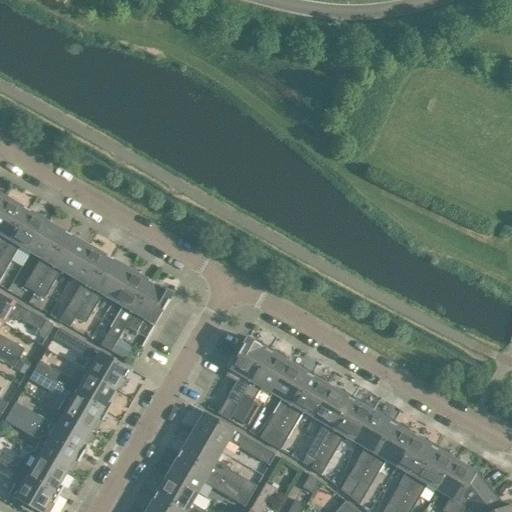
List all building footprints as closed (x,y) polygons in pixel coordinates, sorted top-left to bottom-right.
[(0,248),(24,206),(4,194),(0,200),(0,248)] [(24,206),(0,248),(0,269),(1,270),(17,243),(27,249),(45,218),(24,206)] [(38,255),(21,282),(32,289),(66,230),(45,218),(27,249),(38,255)] [(66,230),(32,289),(42,295),(58,267),(69,273),(87,242),(66,230)] [(79,279),(56,317),(67,324),(73,313),(107,255),(87,242),(69,273),(79,279)] [(107,255),(73,313),(84,319),(100,291),(110,297),(128,267),(107,255)] [(121,303),(98,342),(108,348),(116,335),(123,323),(149,279),(128,267),(110,297),(121,303)] [(149,279),(123,323),(133,329),(141,315),(152,322),(170,291),(149,279)] [(0,291),(0,318),(1,319),(7,309),(24,319),(37,327),(43,317),(30,309),(0,291)] [(43,317),(37,327),(37,333),(42,336),(51,321),(43,317)] [(0,318),(0,345),(17,355),(22,346),(0,332),(0,319),(1,319),(0,318)] [(56,324),(50,334),(63,341),(68,331),(56,324)] [(130,367),(68,331),(63,341),(88,356),(81,368),(84,370),(85,370),(117,388),(124,376),(130,367)] [(116,335),(108,348),(124,357),(131,344),(116,335)] [(235,377),(215,410),(226,416),(229,412),(233,404),(240,392),(266,347),(258,343),(260,338),(252,337),(251,338),(245,335),(227,365),(224,372),(235,377)] [(0,345),(0,357),(11,364),(17,355),(0,345)] [(266,347),(240,392),(251,398),(259,384),(269,390),(287,359),(285,358),(286,357),(278,349),(274,352),(266,347)] [(17,356),(12,365),(22,371),(27,362),(17,356)] [(37,357),(31,367),(32,367),(44,374),(49,364),(37,358),(37,357)] [(280,396),(257,434),(268,440),(308,372),(300,367),(301,362),(290,359),(289,360),(287,359),(269,390),(280,396)] [(78,381),(49,364),(44,374),(105,409),(110,401),(117,388),(85,370),(84,370),(78,381)] [(31,367),(26,376),(38,383),(44,374),(32,367),(31,367)] [(308,372),(268,440),(278,446),(300,408),(311,414),(328,384),(327,383),(328,381),(319,373),(316,376),(308,372)] [(105,409),(44,374),(38,383),(61,397),(55,409),(60,412),(61,411),(89,428),(90,426),(94,428),(100,418),(105,409)] [(303,451),(304,452),(313,458),(349,396),(341,391),(343,386),(331,383),(330,385),(328,384),(311,414),(321,420),(303,451)] [(349,396),(313,458),(324,464),(342,433),(352,439),(370,408),(368,407),(369,405),(361,397),(357,401),(349,396)] [(13,399),(7,408),(20,415),(25,406),(13,399)] [(233,404),(229,412),(244,421),(248,413),(233,404)] [(54,423),(25,406),(20,415),(81,451),(86,442),(92,432),(88,430),(89,428),(61,411),(60,412),(54,423)] [(363,445),(339,486),(349,492),(391,420),(383,415),(384,411),(373,407),(372,409),(370,408),(352,439),(363,445)] [(7,408),(2,417),(14,424),(20,415),(7,408)] [(201,409),(189,430),(220,448),(226,438),(253,454),(266,462),(273,451),(260,443),(201,409)] [(81,451),(20,415),(14,424),(37,438),(31,449),(33,451),(65,469),(66,467),(70,469),(76,459),(81,451)] [(349,492),(348,493),(357,501),(383,457),(394,463),(411,432),(410,431),(411,430),(402,421),(399,425),(391,420),(349,492)] [(189,430),(177,451),(235,485),(248,492),(254,482),(245,477),(214,458),(220,448),(189,430)] [(404,469),(378,511),(392,511),(394,510),(432,444),(424,440),(425,435),(414,432),(413,433),(411,432),(394,463),(404,469)] [(394,510),(392,511),(406,511),(425,481),(435,487),(453,457),(451,456),(452,454),(444,446),(440,449),(432,444),(394,510)] [(1,447),(0,448),(0,459),(57,492),(62,484),(57,481),(65,469),(33,451),(31,449),(30,449),(25,456),(22,455),(20,458),(1,447)] [(177,451),(165,472),(195,489),(201,479),(242,503),(248,492),(235,485),(177,451)] [(304,452),(300,459),(309,464),(313,458),(304,452)] [(286,458),(278,453),(272,464),(280,469),(286,458)] [(453,457),(435,487),(447,494),(440,506),(445,511),(456,511),(488,486),(479,476),(477,478),(470,475),(474,469),(453,457)] [(313,458),(309,464),(320,470),(324,464),(313,458)] [(57,492),(0,459),(0,471),(12,479),(5,491),(12,495),(20,500),(18,504),(31,511),(35,511),(37,510),(40,511),(47,498),(52,501),(57,492)] [(165,472),(153,492),(186,511),(210,511),(203,508),(189,500),(195,489),(165,472)] [(307,472),(300,484),(311,490),(318,478),(307,472)] [(263,479),(243,511),(271,511),(274,508),(264,502),(274,485),(263,479)] [(488,486),(456,511),(511,511),(508,501),(496,506),(493,499),(496,497),(488,486)] [(186,511),(153,492),(141,511),(186,511)] [(297,511),(303,502),(293,496),(283,511),(297,511)] [(347,511),(350,510),(353,506),(343,497),(329,511),(347,511)]
